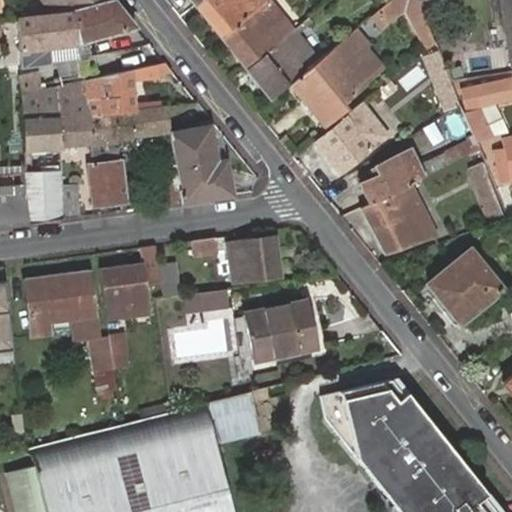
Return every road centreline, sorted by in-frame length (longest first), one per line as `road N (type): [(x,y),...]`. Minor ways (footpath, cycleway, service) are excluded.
road 1 (residential): [(511,459),(298,191)]
road 2 (residential): [(0,246),(280,205),(298,191)]
road 3 (residential): [(298,191),(144,0)]
